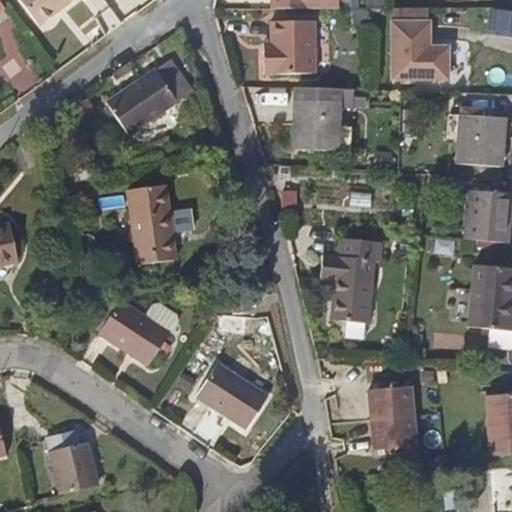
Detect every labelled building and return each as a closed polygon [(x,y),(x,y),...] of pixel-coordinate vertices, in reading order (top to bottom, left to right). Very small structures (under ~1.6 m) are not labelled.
[(67,0),(2,0),(1,1),(26,35),(69,5),(66,1),(67,0)] [(435,20),(392,21),(392,82),(452,82),(452,46),(435,46),(435,20)] [(271,75),(323,75),(322,22),(279,23),(280,52),(271,53),(271,75)] [(184,97),(163,66),(100,109),(121,140),(184,97)] [(335,91),(296,90),(295,104),(293,153),(335,154),(335,153),(349,153),(350,130),(336,129),(337,109),(352,109),(353,92),(335,91)] [(505,120),(461,116),(457,165),(499,169),(505,120)] [(273,192),(308,193),(309,175),(274,174),(273,192)] [(469,191),(465,240),(506,244),(511,195),(469,191)] [(158,220),(157,194),(119,196),(123,271),(161,269),(160,242),(158,220)] [(180,241),(179,219),(158,220),(160,242),(180,241)] [(0,273),(9,272),(1,233),(0,233),(0,273)] [(381,244),(345,240),(343,257),(338,256),(322,255),(319,279),(334,282),(372,285),(374,263),(380,264),(381,244)] [(507,297),(510,271),(474,267),(468,329),(509,332),(511,298),(507,297)] [(369,313),(372,285),(334,282),(331,321),(367,324),(368,313),(369,313)] [(89,342),(141,369),(160,335),(166,322),(165,317),(146,307),(140,309),(134,322),(106,308),(91,309),(79,334),(90,340),(89,342)] [(220,326),(241,325),(241,313),(220,313),(220,326)] [(236,439),(256,407),(206,376),(186,408),(236,439)] [(511,396),(486,397),(488,458),(511,456),(511,396)] [(408,401),(366,403),(369,463),(411,461),(408,401)] [(48,488),(85,480),(76,437),(67,439),(64,424),(34,432),(48,488)]
